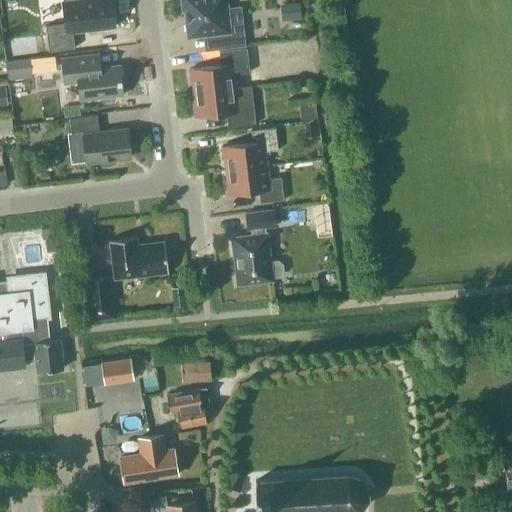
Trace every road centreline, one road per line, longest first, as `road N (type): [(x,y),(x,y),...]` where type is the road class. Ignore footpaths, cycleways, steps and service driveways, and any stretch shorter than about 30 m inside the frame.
road 1 (residential): [(168,184),(145,0)]
road 2 (residential): [(0,205),(168,184)]
